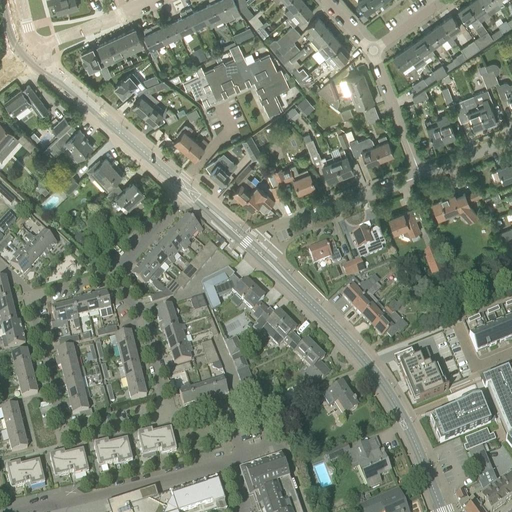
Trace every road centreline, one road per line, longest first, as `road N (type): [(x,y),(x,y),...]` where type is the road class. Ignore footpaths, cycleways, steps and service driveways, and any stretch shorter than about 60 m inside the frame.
road 1 (residential): [(117,277),(45,292),(34,306),(65,441),(170,415)]
road 2 (secondary): [(442,511),(385,387),(251,246)]
road 3 (residential): [(24,511),(271,444)]
road 4 (secondary): [(185,188),(29,48)]
road 5 (residential): [(251,246),(277,228),(420,175)]
road 6 (residential): [(170,415),(144,308),(117,277)]
road 7 (residential): [(420,175),(370,49)]
road 8 (residential): [(29,48),(153,0)]
